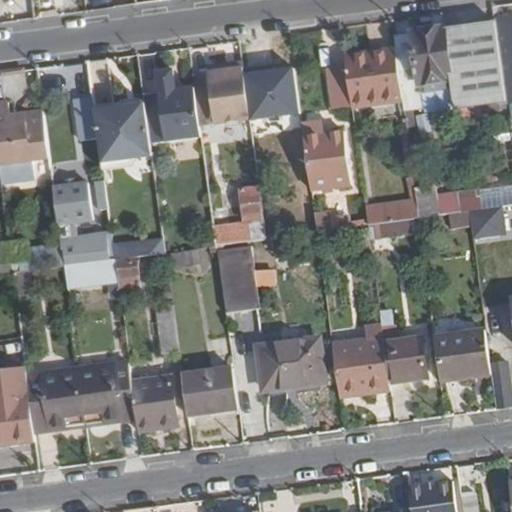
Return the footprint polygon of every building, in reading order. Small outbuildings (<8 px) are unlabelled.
[(0,0),(0,13),(28,7),(26,0),(0,0)] [(511,22),(497,25),(507,102),(507,103),(511,102),(511,22)] [(452,80),(456,109),(507,102),(497,25),(446,32),(452,80)] [(446,32),(394,39),(396,49),(401,87),(403,102),(404,112),(414,111),(425,109),(426,113),(456,109),(452,80),(446,32)] [(348,71),(353,108),(403,102),(401,87),(396,49),(346,56),(348,71)] [(245,70),(195,77),(202,126),(252,120),(245,70)] [(288,70),(253,74),(256,100),(270,98),(269,88),(290,85),(288,70)] [(336,111),(353,108),(348,71),(331,74),(336,111)] [(82,135),(99,133),(96,113),(95,107),(93,88),(76,90),(82,135)] [(191,95),(174,97),(182,151),(199,149),(191,95)] [(120,109),(96,113),(99,133),(102,155),(130,151),(139,160),(140,163),(154,161),(146,100),(119,104),(120,109)] [(0,169),(3,194),(37,189),(34,162),(50,159),(44,110),(19,113),(20,122),(12,124),(9,103),(0,103),(0,169)] [(120,109),(119,104),(95,107),(96,113),(120,109)] [(414,111),(404,112),(406,129),(416,128),(414,111)] [(304,135),(312,192),(351,187),(344,135),(323,138),(322,132),(304,135)] [(407,133),(401,134),(404,161),(410,160),(407,133)] [(211,142),(204,143),(210,184),(223,182),(220,157),(213,157),(211,142)] [(139,160),(130,151),(102,155),(103,165),(139,160)] [(64,178),(65,187),(78,185),(77,176),(64,178)] [(99,212),(102,211),(109,210),(105,181),(95,183),(99,212)] [(55,188),(62,238),(73,236),(72,226),(94,223),(88,184),(78,185),(65,187),(55,188)] [(511,184),(439,195),(442,215),(450,214),(471,212),(503,207),(511,205),(511,184)] [(416,199),(419,219),(438,216),(442,215),(439,195),(438,187),(415,190),(416,199)] [(213,209),(215,227),(226,225),(249,223),(266,221),(262,188),(241,190),(242,205),(213,209)] [(299,197),(285,199),(289,227),(303,225),(299,197)] [(369,220),(370,225),(419,219),(416,199),(367,206),(369,220)] [(181,207),(167,208),(169,226),(181,225),(183,239),(199,237),(195,211),(182,212),(181,207)] [(503,207),(471,212),(473,227),(474,236),(475,239),(507,235),(503,207)] [(112,234),(109,210),(102,211),(104,223),(106,235),(100,236),(101,245),(108,244),(111,261),(116,260),(114,245),(112,234)] [(453,230),(473,227),(471,212),(450,214),(453,230)] [(318,215),(320,232),(332,230),(330,219),(329,214),(318,215)] [(351,216),(330,219),(332,230),(370,225),(369,220),(351,223),(351,216)] [(419,219),(420,226),(439,223),(438,216),(419,219)] [(419,219),(370,225),(372,241),(421,235),(420,226),(419,219)] [(240,235),(241,243),(268,239),(266,221),(249,223),(250,233),(240,235)] [(215,227),(218,246),(229,245),(226,225),(215,227)] [(370,235),(355,237),(357,251),(358,255),(372,253),(370,235)] [(73,236),(62,238),(63,245),(64,250),(74,248),(73,236)] [(64,250),(66,267),(87,264),(111,261),(108,244),(101,245),(100,236),(85,237),(86,246),(74,248),(64,250)] [(355,237),(328,240),(330,255),(357,251),(355,237)] [(165,238),(143,241),(145,256),(166,253),(165,241),(165,238)] [(165,241),(166,253),(172,252),(182,251),(180,239),(165,241)] [(10,243),(13,263),(21,262),(31,260),(30,250),(29,241),(10,243)] [(143,241),(114,245),(116,260),(145,256),(143,241)] [(0,264),(13,263),(10,243),(0,245),(0,264)] [(31,260),(21,262),(23,273),(44,270),(66,267),(64,250),(63,245),(30,250),(31,260)] [(220,263),(227,314),(260,309),(252,248),(232,251),(234,262),(220,263)] [(202,264),(200,249),(182,251),(172,252),(174,269),(202,264)] [(219,253),(220,263),(234,262),(232,251),(219,253)] [(116,260),(119,282),(121,300),(143,297),(140,274),(169,270),(166,253),(145,256),(116,260)] [(90,286),(119,282),(116,260),(111,261),(87,264),(90,286)] [(0,275),(14,274),(13,263),(0,264),(0,275)] [(16,285),(18,295),(39,292),(38,282),(45,281),(44,270),(23,273),(15,274),(16,285)] [(0,287),(16,285),(15,274),(14,274),(0,275),(0,287)] [(166,295),(172,294),(170,278),(164,280),(166,295)] [(164,354),(181,352),(174,302),(157,304),(164,354)] [(332,344),(339,397),(392,391),(391,384),(386,341),(384,325),(366,328),(367,340),(332,344)] [(435,338),(442,383),(493,376),(491,365),(487,331),(435,338)] [(386,341),(391,384),(428,379),(423,336),(386,341)] [(321,338),(258,347),(264,393),(327,384),(321,338)] [(29,375),(36,434),(87,427),(138,420),(132,383),(130,362),(80,369),(29,375)] [(493,376),(498,410),(511,408),(511,388),(509,363),(491,365),(493,376)] [(183,375),(189,418),(240,409),(235,368),(183,375)] [(132,383),(138,420),(138,423),(180,417),(174,377),(132,383)] [(7,403),(0,403),(0,447),(13,446),(7,403)] [(138,423),(139,432),(181,425),(180,417),(138,423)] [(457,511),(453,482),(408,488),(411,511),(410,511),(457,511)] [(478,511),(475,485),(458,487),(461,511),(478,511)]
